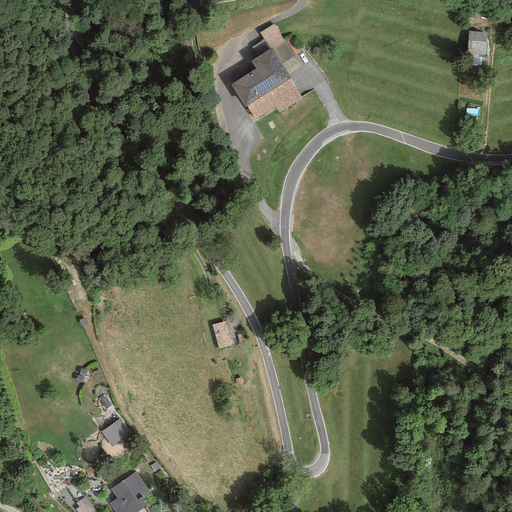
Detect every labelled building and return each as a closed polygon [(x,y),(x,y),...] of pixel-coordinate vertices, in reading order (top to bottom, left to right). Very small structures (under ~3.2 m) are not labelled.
[(274,23),(259,32),(263,40),(269,49),(272,48),(284,41),(274,23)] [(487,32),(468,32),(467,55),(486,55),(487,32)] [(252,47),(258,57),(269,49),(263,40),(252,47)] [(286,40),(284,41),(272,48),(281,64),(295,55),(286,40)] [(230,85),(244,107),(247,106),(255,119),(275,106),(279,112),(303,98),(281,64),(272,48),(269,49),(258,57),(250,61),(255,69),(230,85)] [(224,321),(212,325),(219,349),(231,346),(224,321)] [(114,388),(96,400),(106,416),(124,405),(114,388)] [(120,417),(100,430),(109,445),(130,432),(120,417)] [(78,480),(86,476),(78,462),(71,466),(78,480)] [(135,472),(110,489),(117,499),(109,504),(114,511),(136,511),(149,504),(143,496),(149,492),(135,472)] [(92,511),(94,511),(84,497),(76,503),(78,507),(75,509),(76,511),(92,511)]
